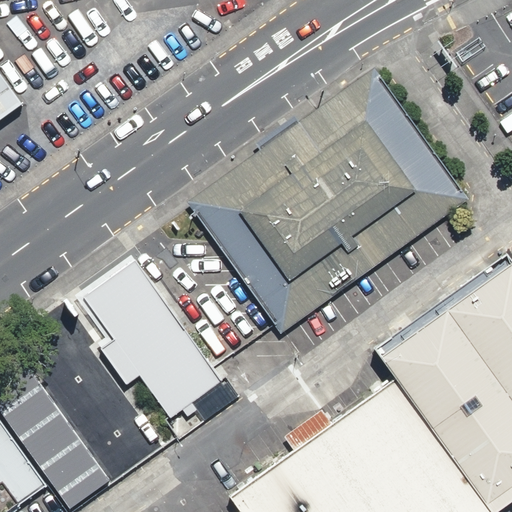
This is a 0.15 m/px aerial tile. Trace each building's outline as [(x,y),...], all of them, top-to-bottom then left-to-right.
[(0,118),(23,102),(0,69),(0,118)] [(356,97),(167,226),(258,358),(447,228),(356,97)] [(393,380),(487,511),(496,511),(511,501),(511,262),(506,255),(372,350),(393,380)] [(202,412),(113,283),(52,325),(141,454),(202,412)] [(237,511),(487,511),(393,380),(331,423),(322,411),(283,437),(293,451),(227,497),(237,511)] [(0,511),(14,511),(48,489),(0,421),(0,511)]
